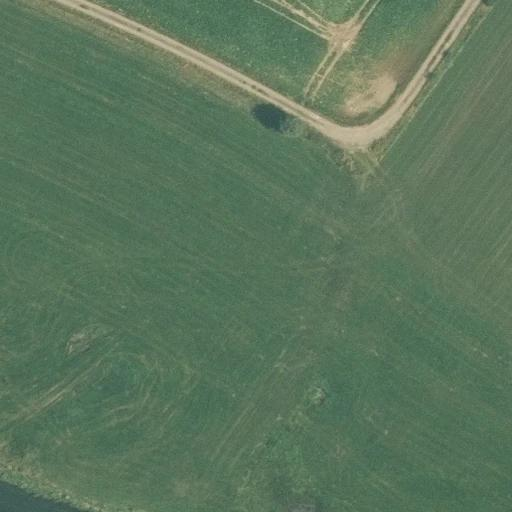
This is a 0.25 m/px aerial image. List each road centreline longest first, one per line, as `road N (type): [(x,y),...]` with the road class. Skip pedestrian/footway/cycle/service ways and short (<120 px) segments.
road 1 (track): [(77,0),(341,134)]
road 2 (track): [(477,0),(401,106),(359,135),(341,134)]
